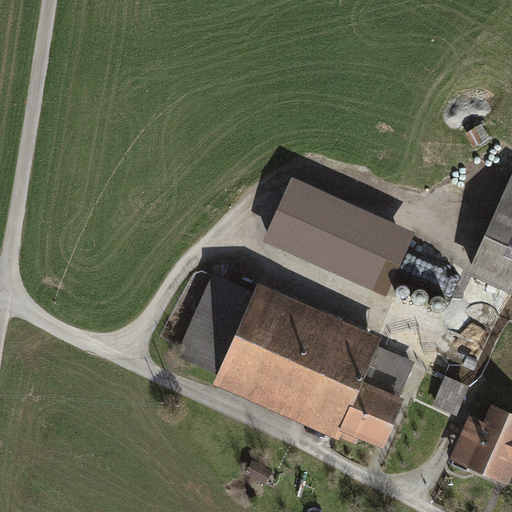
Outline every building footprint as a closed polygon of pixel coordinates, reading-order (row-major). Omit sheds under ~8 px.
[(511,176),(468,275),(511,294),(511,176)] [(413,235),(294,179),(265,241),(384,297),(413,235)] [(214,273),(179,356),(384,443),(419,360),(214,273)] [(410,296),(411,291),(409,287),(406,284),(402,284),(398,286),(396,289),(396,294),(399,298),(404,299),(410,296)] [(430,296),(428,291),(426,289),(422,288),(417,289),(414,293),(414,300),(418,304),(424,305),(429,301),(430,296)] [(444,296),(439,296),(433,299),(431,305),(434,311),(440,313),(445,311),(448,306),(448,300),(444,296)] [(455,413),(467,385),(446,376),(434,404),(455,413)] [(486,422),(470,415),(451,460),(510,485),(511,479),(511,412),(493,405),(486,422)] [(255,460),(246,473),(266,485),(274,471),(255,460)]
